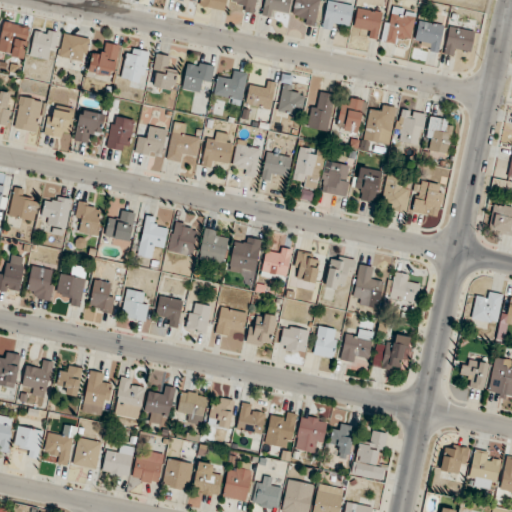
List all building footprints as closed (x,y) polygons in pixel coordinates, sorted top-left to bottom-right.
[(225,10),(226,0),(200,0),(199,6),(225,10)] [(253,11),(255,0),(230,0),(230,5),(253,11)] [(264,0),(261,11),(285,17),(290,0),(264,0)] [(315,23),(317,0),(294,0),(293,20),(315,23)] [(353,5),(327,0),(322,28),(335,31),(337,22),(349,25),(353,5)] [(378,39),(382,12),(356,8),(353,26),(363,28),(362,36),(378,39)] [(411,38),(415,11),(387,8),(383,42),(399,43),(400,37),(411,38)] [(412,44),(435,52),(444,27),(420,19),(412,44)] [(0,37),(0,53),(22,59),(29,28),(4,22),(0,37)] [(470,50),(474,31),(448,26),(443,54),(455,56),(457,47),(470,50)] [(30,56),(53,60),(58,32),(35,28),(30,56)] [(89,39),(67,33),(59,64),(81,70),(89,39)] [(117,44),(106,43),(105,52),(91,50),(89,73),(114,76),(117,44)] [(121,78),(142,82),(148,51),(127,47),(121,78)] [(169,57),(156,54),(149,86),(172,91),(177,69),(167,67),(169,57)] [(201,83),(210,85),(213,65),(187,61),(182,89),(199,92),(201,83)] [(227,79),(218,77),(212,97),(238,105),(247,74),(230,69),(227,79)] [(252,86),(245,100),(264,111),(277,86),(265,79),(259,90),(252,86)] [(303,87),(280,87),(280,114),(303,114),(303,87)] [(0,124),(5,126),(12,94),(0,91),(0,124)] [(333,95),(314,91),(307,128),(327,131),(333,95)] [(14,128),(35,132),(41,100),(20,96),(14,128)] [(354,132),(365,103),(345,96),(334,125),(354,132)] [(44,135),(68,139),(73,110),(49,105),(44,135)] [(368,111),(363,141),(389,144),(395,107),(380,105),(379,113),(368,111)] [(394,140),(418,146),(426,115),(401,109),(394,140)] [(103,113),(79,110),(75,141),(87,143),(88,133),(100,135),(103,113)] [(126,152),(134,121),(113,115),(105,147),(126,152)] [(422,148),(445,155),(455,122),(432,116),(422,148)] [(195,157),(199,137),(182,134),(184,124),(174,122),(166,159),(182,163),(184,154),(195,157)] [(135,153),(161,157),(166,129),(150,126),(148,136),(138,134),(135,153)] [(233,136),(215,132),(214,139),(207,137),(200,165),(212,168),(214,160),(227,163),(233,136)] [(230,167),(254,173),(261,147),(238,141),(230,167)] [(292,184),(317,189),(324,151),(299,146),(292,184)] [(262,178),(276,181),(277,174),(287,175),(290,156),(266,153),(262,178)] [(351,167),(329,160),(320,190),(342,197),(351,167)] [(381,172),(359,167),(353,197),(374,202),(381,172)] [(381,208),(405,212),(411,175),(387,171),(381,208)] [(439,217),(444,185),(417,180),(412,212),(439,217)] [(37,202),(22,198),(24,190),(14,187),(7,215),(32,221),(37,202)] [(42,199),(45,226),(69,223),(67,197),(42,199)] [(80,223),(77,230),(93,237),(104,210),(80,200),(72,219),(80,223)] [(487,230),(511,236),(511,235),(511,207),(494,203),(487,230)] [(135,214),(120,210),(118,220),(109,217),(104,238),(128,244),(135,214)] [(167,230),(155,227),(157,218),(145,216),(137,255),(150,258),(152,249),(162,251),(167,230)] [(167,251),(190,257),(197,227),(175,222),(167,251)] [(199,257),(224,262),(229,233),(203,229),(199,257)] [(260,240),(236,236),(229,269),(253,274),(260,240)] [(260,274),(284,280),(291,250),(277,247),(275,254),(265,252),(260,274)] [(292,278),(314,283),(320,256),(298,251),(292,278)] [(352,259),(330,255),(324,286),(346,291),(352,259)] [(5,272),(0,271),(0,290),(19,293),(22,265),(6,264),(5,272)] [(55,271),(32,265),(25,296),(49,301),(55,271)] [(375,268),(359,265),(351,303),(376,308),(383,280),(373,278),(375,268)] [(414,304),(418,286),(410,284),(412,276),(394,272),(388,298),(414,304)] [(55,293),(65,295),(63,302),(79,306),(85,279),(60,273),(55,293)] [(110,313),(114,294),(110,293),(112,283),(94,280),(88,308),(110,313)] [(141,302),(143,292),(126,289),(121,317),(145,322),(148,303),(141,302)] [(502,295),(486,291),(484,300),(475,298),(470,320),(495,326),(502,295)] [(183,303),(161,294),(154,314),(165,318),(163,323),(174,328),(183,303)] [(185,330),(205,334),(210,306),(190,302),(185,330)] [(232,336),(233,330),(243,332),(247,312),(219,308),(215,333),(232,336)] [(276,317),(254,312),(246,342),(268,348),(276,317)] [(309,331),(283,325),(278,347),(304,353),(309,331)] [(331,359),(339,331),(319,325),(312,353),(331,359)] [(339,359),(358,363),(359,356),(368,358),(374,333),(355,328),(353,337),(345,335),(339,359)] [(386,342),(380,369),(401,374),(410,338),(396,335),(394,344),(386,342)] [(0,385),(16,387),(19,354),(0,351),(0,385)] [(511,397),(511,360),(494,357),(487,392),(511,397)] [(460,374),(469,377),(466,385),(482,390),(489,365),(465,358),(460,374)] [(26,367),(21,391),(45,397),(52,362),(41,360),(38,369),(26,367)] [(57,385),(65,386),(63,394),(76,397),(82,368),(62,364),(57,385)] [(102,373),(90,371),(81,411),(103,416),(110,384),(100,382),(102,373)] [(144,382),(119,378),(114,415),(138,419),(144,382)] [(151,392),(141,417),(162,425),(176,390),(164,385),(160,395),(151,392)] [(207,396),(181,391),(175,417),(201,423),(207,396)] [(227,430),(234,401),(214,397),(207,425),(227,430)] [(235,428),(261,435),(266,417),(254,413),(256,406),(242,403),(235,428)] [(283,418),(268,417),(267,438),(292,440),(294,413),(283,412),(283,418)] [(0,451),(7,453),(14,418),(0,415),(0,451)] [(327,421),(302,415),(294,448),(318,454),(327,421)] [(337,456),(346,458),(353,427),(334,422),(328,443),(339,446),(337,456)] [(27,457),(38,458),(41,429),(17,427),(14,446),(28,448),(27,457)] [(387,434),(371,431),(369,441),(358,440),(352,475),(379,480),(387,434)] [(43,451),(56,454),(54,462),(67,465),(73,437),(47,432),(43,451)] [(73,465),(96,468),(100,441),(77,438),(73,465)] [(461,478),(468,449),(445,443),(438,472),(461,478)] [(106,451),(101,471),(128,477),(134,448),(119,444),(117,454),(106,451)] [(132,479),(158,483),(162,454),(137,450),(132,479)] [(467,483),(493,489),(500,456),(474,451),(467,483)] [(161,485),(186,491),(191,464),(167,458),(161,485)] [(212,474),(214,465),(197,462),(192,492),(217,496),(220,476),(212,474)] [(252,467),(229,463),(222,496),(245,500),(252,467)] [(280,488),(272,487),(274,478),(257,476),(252,505),(277,509),(280,488)] [(308,511),(313,484),(286,480),(281,511),(308,511)] [(318,484),(311,511),(338,511),(343,490),(318,484)] [(370,511),(371,507),(345,502),(343,511),(370,511)]
